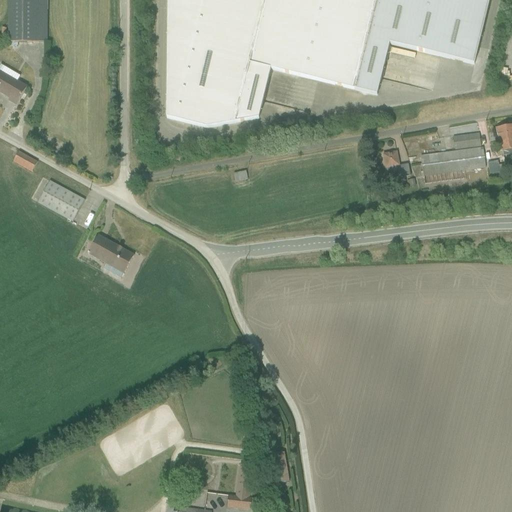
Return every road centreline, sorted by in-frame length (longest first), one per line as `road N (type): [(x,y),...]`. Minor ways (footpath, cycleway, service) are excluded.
road 1 (unclassified): [(124,182),(511,116)]
road 2 (unclassified): [(511,223),(215,256)]
road 3 (unclassified): [(215,256),(238,316),(297,417),(311,511)]
road 4 (unclassified): [(123,0),(124,182)]
road 5 (unclassified): [(130,208),(0,135)]
